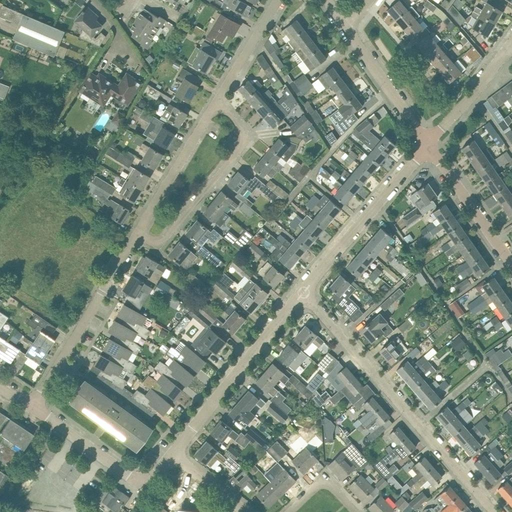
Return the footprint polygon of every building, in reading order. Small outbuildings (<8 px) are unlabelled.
[(226,12),(229,7),(245,17),(251,7),(240,0),(218,0),(219,1),(217,0),(211,0),(210,3),(226,12)] [(407,10),(410,7),(403,0),(398,0),(387,10),(396,20),(407,10)] [(432,4),(432,3),(427,0),(426,0),(423,5),(427,8),(429,6),(430,6),(432,4)] [(451,0),(443,0),(440,5),(445,8),(451,0)] [(439,17),(441,19),(446,15),(442,11),(432,3),(432,4),(430,6),(429,6),(427,8),(439,17)] [(476,7),(473,11),(494,24),(501,13),(502,12),(486,3),(482,10),(476,7)] [(13,39),(54,57),(65,32),(2,5),(0,10),(0,17),(19,25),(13,39)] [(467,21),(453,5),(448,11),(461,26),(467,21)] [(411,6),(410,7),(407,10),(396,20),(404,30),(416,19),(411,14),(415,10),(411,6)] [(83,10),(82,11),(83,13),(77,19),(77,23),(85,30),(84,32),(81,31),(79,37),(99,46),(106,37),(101,32),(95,38),(93,36),(102,26),(95,20),(95,19),(95,17),(96,16),(87,7),(83,11),(83,10)] [(156,34),(166,20),(159,16),(158,17),(148,11),(145,16),(140,13),(135,21),(156,34)] [(488,35),(494,24),(473,11),(470,16),(476,19),(472,27),(488,36),(488,35)] [(221,14),(209,33),(222,41),(230,29),(236,32),(240,25),(221,14)] [(456,27),(446,15),(441,19),(443,21),(447,26),(445,27),(450,33),(456,27)] [(424,29),(416,19),(404,30),(412,39),(424,29)] [(288,42),(304,30),(296,20),(281,32),(284,36),(286,35),(290,40),(288,42)] [(135,21),(131,28),(135,31),(132,37),(142,43),(137,49),(143,56),(156,34),(135,21)] [(165,37),(165,40),(170,43),(179,30),(173,26),(165,37)] [(196,27),(194,32),(202,36),(204,32),(196,27)] [(311,39),(304,30),(288,42),(296,51),(311,39)] [(465,36),(460,32),(455,36),(459,40),(462,38),(463,39),(465,37),(464,36),(465,36)] [(208,34),(205,39),(211,43),(214,38),(208,34)] [(436,44),(428,34),(416,44),(425,54),(436,44)] [(462,38),(459,40),(464,45),(469,41),(465,36),(464,36),(465,37),(463,39),(462,38)] [(272,44),(268,38),(264,45),(270,54),(274,51),(279,48),(275,42),(272,44)] [(0,54),(18,62),(24,48),(2,39),(0,44),(0,54)] [(303,61),(319,49),(311,39),(296,51),(303,61)] [(202,51),(193,66),(205,73),(214,58),(217,60),(221,53),(204,42),(200,49),(202,51)] [(433,63),(445,53),(436,44),(425,54),(433,63)] [(473,63),(481,56),(473,46),(465,53),(473,63)] [(326,59),(319,49),(303,61),(311,71),(326,59)] [(270,54),(277,64),(281,61),(274,51),(270,54)] [(445,53),(433,63),(441,73),(453,63),(445,53)] [(256,58),(261,66),(264,70),(270,67),(267,62),(262,54),(256,58)] [(453,63),(441,73),(450,83),(461,73),(453,63)] [(340,77),(332,67),(318,78),(325,88),(330,84),(340,77)] [(189,81),(193,75),(182,68),(176,78),(182,82),(175,94),(189,102),(198,87),(189,81)] [(293,89),(308,79),(304,74),(293,82),(288,73),(284,75),(285,75),(284,76),(293,89)] [(81,90),(91,97),(87,103),(98,109),(101,104),(103,105),(110,93),(127,104),(140,84),(129,77),(125,78),(119,88),(99,75),(97,78),(91,74),(81,90)] [(340,77),(330,84),(337,94),(347,86),(340,77)] [(283,86),(279,79),(273,83),(277,89),(283,86)] [(313,87),(308,79),(293,89),(299,97),(313,87)] [(257,90),(262,85),(257,80),(252,85),(248,80),(238,89),(247,99),(257,90)] [(0,83),(0,97),(5,99),(9,87),(0,83)] [(143,92),(157,100),(161,92),(148,84),(143,92)] [(511,94),(505,85),(501,89),(508,99),(511,96),(511,94)] [(345,104),(355,96),(347,86),(337,94),(332,98),(339,108),(342,106),(345,104)] [(256,108),(271,95),(272,93),(268,89),(261,95),(257,90),(247,99),(256,108)] [(508,99),(501,89),(496,93),(503,103),(508,99)] [(503,103),(496,93),(491,96),(499,106),(503,103)] [(264,118),(280,105),(287,98),(285,94),(277,101),(271,95),(256,108),(264,118)] [(335,125),(343,134),(358,119),(358,118),(357,119),(353,113),(362,106),(355,96),(345,104),(339,108),(346,117),(335,125)] [(491,96),(486,100),(487,101),(484,103),(490,113),(496,108),(499,106),(491,96)] [(309,113),(314,110),(308,101),(303,104),(309,113)] [(169,103),(161,116),(179,127),(187,114),(169,103)] [(280,105),(264,118),(273,128),(288,114),(280,105)] [(497,123),(504,118),(496,108),(490,113),(497,123)] [(315,109),(314,110),(309,113),(316,123),(322,119),(315,109)] [(143,110),(139,117),(150,124),(151,122),(155,125),(152,131),(150,130),(147,135),(144,139),(152,144),(154,141),(158,143),(167,148),(175,134),(163,127),(165,123),(159,120),(143,110)] [(118,111),(111,121),(120,127),(127,116),(118,111)] [(295,124),(291,127),(298,135),(296,137),(302,139),(303,138),(315,129),(311,123),(312,123),(307,118),(305,115),(295,124)] [(369,131),(374,126),(368,118),(356,129),(361,134),(370,140),(387,155),(396,145),(398,147),(407,138),(402,132),(393,143),(385,136),(381,141),(369,131)] [(497,123),(504,133),(511,129),(504,118),(497,123)] [(491,137),(496,134),(490,121),(485,124),(491,137)] [(361,134),(356,129),(352,133),(358,138),(361,134)] [(337,140),(332,132),(325,136),(331,146),(337,140)] [(501,138),(498,134),(492,138),(495,142),(489,146),(490,146),(501,138)] [(284,143),(279,138),(270,148),(280,157),(286,162),(296,151),(297,145),(287,140),(284,143)] [(501,138),(490,146),(492,149),(496,146),(495,146),(497,144),(499,147),(504,143),(501,138)] [(387,155),(370,140),(366,145),(373,150),(368,156),(379,165),(387,155)] [(462,148),(470,160),(482,152),(474,140),(462,148)] [(143,143),(139,148),(147,153),(143,161),(146,163),(154,168),(162,155),(154,150),(151,148),(150,148),(143,143)] [(133,161),(125,156),(110,147),(106,154),(129,168),(133,161)] [(280,157),(270,148),(262,158),(272,167),(279,172),(283,167),(277,161),(280,157)] [(128,151),(125,156),(133,161),(136,156),(128,151)] [(348,156),(354,161),(358,156),(352,151),(348,156)] [(507,168),(511,165),(511,164),(511,157),(511,158),(507,151),(495,159),(500,166),(504,163),(507,168)] [(490,163),(482,152),(470,160),(478,171),(490,163)] [(354,161),(348,156),(344,160),(350,165),(354,161)] [(360,166),(370,175),(379,165),(368,156),(360,166)] [(262,158),(253,168),(263,177),(272,167),(262,158)] [(297,162),(292,167),(304,177),(311,168),(304,162),(302,165),(297,162)] [(498,174),(490,163),(478,171),(486,183),(498,174)] [(351,175),(362,185),(370,175),(360,166),(351,175)] [(304,177),(292,167),(288,172),(300,182),(304,177)] [(126,180),(141,190),(149,177),(134,168),(126,180)] [(331,175),(324,169),(319,174),(339,190),(334,195),(345,205),(354,194),(343,185),(337,180),(331,175)] [(335,170),(331,175),(337,180),(341,175),(335,170)] [(266,185),(255,177),(253,180),(250,178),(248,180),(238,172),(228,184),(243,196),(248,190),(252,193),(257,187),(261,191),(266,185)] [(498,174),(486,183),(494,194),(506,186),(498,174)] [(343,185),(354,194),(362,185),(351,175),(347,180),(343,185)] [(92,182),(110,194),(112,195),(116,188),(96,176),(92,182)] [(141,190),(126,180),(122,177),(119,183),(123,185),(119,193),(121,194),(121,195),(134,203),(141,190)] [(88,181),(85,187),(88,188),(87,189),(93,192),(106,201),(108,199),(110,194),(92,182),(92,183),(88,181)] [(435,189),(430,182),(417,191),(422,198),(417,201),(421,207),(419,209),(416,208),(402,218),(408,226),(436,205),(432,200),(438,197),(433,191),(435,189)] [(284,200),(273,191),(266,185),(261,191),(274,201),(276,198),(282,203),(284,200)] [(284,200),(289,195),(278,185),(273,191),(284,200)] [(511,198),(511,194),(506,186),(494,194),(502,206),(511,198)] [(213,202),(223,211),(227,206),(234,211),(238,205),(222,191),(213,202)] [(326,205),(314,195),(310,200),(316,205),(322,210),(332,219),(341,209),(330,200),(326,205)] [(511,215),(511,198),(502,206),(510,217),(511,215)] [(110,207),(106,213),(113,218),(116,220),(121,223),(121,222),(123,223),(127,217),(125,216),(129,210),(120,205),(111,199),(110,200),(109,202),(107,205),(110,207)] [(312,210),(316,205),(310,200),(305,204),(312,210)] [(219,217),(223,211),(213,202),(204,213),(214,222),(220,227),(225,222),(219,217)] [(255,211),(244,202),(239,208),(250,217),(255,211)] [(434,212),(438,218),(426,226),(429,231),(452,215),(445,204),(434,212)] [(324,229),(332,219),(322,210),(313,220),(324,229)] [(293,219),(299,224),(303,219),(297,214),(293,219)] [(460,225),(452,215),(429,231),(433,236),(444,227),(449,233),(460,225)] [(299,224),(293,219),(289,224),(294,229),(299,224)] [(315,239),(324,229),(313,220),(305,229),(315,239)] [(207,229),(197,221),(192,227),(190,226),(186,231),(187,233),(186,234),(201,246),(207,239),(213,244),(221,235),(213,229),(210,232),(207,229)] [(444,252),(467,236),(460,225),(449,233),(453,239),(441,247),(444,252)] [(384,248),(389,252),(395,257),(399,252),(388,243),(392,237),(381,228),(372,238),(384,248)] [(307,249),(315,239),(305,229),(296,239),(307,249)] [(241,241),(229,231),(224,237),(240,251),(245,246),(250,240),(253,236),(249,232),(241,241)] [(296,239),(292,244),(280,234),(277,231),(273,236),(299,258),(307,249),(296,239)] [(407,235),(404,238),(407,243),(413,239),(409,234),(407,235)] [(299,258),(273,236),(269,240),(272,243),(272,244),(284,254),(279,259),(290,269),(299,258)] [(448,256),(459,248),(463,254),(475,246),(467,236),(444,252),(448,256)] [(375,257),(384,248),(372,238),(364,248),(375,257)] [(248,248),(247,249),(258,258),(264,252),(253,243),(250,240),(245,246),(248,248)] [(186,269),(197,257),(180,242),(179,242),(180,243),(176,247),(169,255),(186,269)] [(463,254),(468,261),(463,264),(462,263),(456,268),(459,273),(482,257),(475,246),(463,254)] [(367,267),(375,257),(364,248),(355,257),(367,267)] [(222,261),(209,251),(204,257),(216,267),(222,261)] [(410,270),(395,257),(389,252),(385,257),(391,262),(390,263),(405,276),(410,270)] [(141,260),(136,268),(149,276),(153,270),(161,275),(166,268),(158,263),(146,256),(143,261),(141,260)] [(355,257),(347,268),(358,277),(367,267),(355,257)] [(482,257),(459,273),(463,278),(474,270),(479,276),(490,268),(482,257)] [(240,273),(246,267),(235,258),(230,264),(240,273)] [(274,286),(284,275),(272,265),(272,266),(267,262),(258,272),(274,286)] [(377,267),(373,272),(378,276),(382,271),(377,267)] [(209,288),(190,272),(185,278),(204,293),(209,288)] [(223,295),(234,281),(223,272),(211,286),(223,295)] [(373,272),(369,277),(376,284),(381,278),(378,276),(373,272)] [(420,272),(414,275),(421,286),(427,282),(420,272)] [(144,283),(132,275),(123,289),(135,297),(140,288),(147,292),(150,287),(144,283)] [(340,275),(330,287),(336,292),(332,297),(344,311),(349,317),(354,322),(361,315),(363,314),(359,309),(352,300),(349,303),(343,298),(340,296),(350,284),(346,280),(347,280),(345,278),(345,279),(340,275)] [(438,277),(433,280),(438,287),(443,284),(438,277)] [(482,285),(487,292),(467,306),(470,310),(484,301),(490,296),(502,288),(494,277),(482,285)] [(459,293),(472,284),(468,278),(455,287),(459,293)] [(261,304),(265,300),(264,297),(267,294),(250,279),(242,288),(261,304)] [(160,281),(157,286),(167,292),(174,297),(175,296),(178,298),(180,294),(177,292),(171,287),(160,281)] [(167,292),(157,286),(154,292),(164,298),(167,292)] [(257,309),(261,304),(242,288),(234,297),(251,312),(255,308),(257,309)] [(509,299),(502,288),(490,296),(497,307),(509,299)] [(370,306),(376,300),(372,296),(366,302),(370,306)] [(380,305),(385,310),(395,301),(391,297),(391,296),(380,305)] [(193,306),(193,307),(212,323),(219,314),(202,299),(201,299),(200,298),(196,303),(193,306)] [(511,312),(511,303),(509,299),(497,307),(505,317),(511,312)] [(484,301),(470,310),(473,315),(481,309),(487,305),(484,301)] [(115,320),(115,321),(146,339),(151,331),(142,324),(146,318),(125,304),(124,305),(119,315),(119,314),(118,315),(125,319),(122,324),(115,320)] [(233,333),(245,319),(229,306),(224,312),(230,316),(223,324),(233,333)] [(188,313),(207,328),(212,323),(193,307),(188,313)] [(461,309),(455,313),(459,318),(465,314),(461,309)] [(11,363),(17,354),(19,351),(20,350),(0,337),(0,329),(8,317),(0,311),(0,354),(11,362),(10,363),(11,363)] [(403,333),(419,318),(417,316),(414,313),(398,328),(403,333)] [(38,325),(44,329),(48,322),(35,314),(31,320),(29,319),(26,324),(35,329),(38,325)] [(372,342),(382,333),(386,337),(394,330),(380,314),(362,330),(372,342)] [(186,316),(176,328),(181,332),(191,320),(186,316)] [(500,320),(496,316),(486,323),(489,328),(500,320)] [(500,320),(489,328),(493,333),(503,326),(500,320)] [(136,334),(146,339),(115,321),(110,330),(109,330),(109,331),(115,335),(112,340),(110,339),(137,355),(142,347),(132,340),(136,334)] [(305,326),(294,339),(302,345),(305,348),(303,350),(309,355),(318,346),(319,347),(323,342),(324,342),(305,326)] [(211,349),(216,353),(225,342),(209,328),(206,333),(203,331),(196,339),(200,342),(195,348),(205,357),(211,349)] [(10,340),(15,344),(21,334),(16,330),(10,340)] [(41,331),(33,343),(47,352),(55,341),(41,331)] [(408,349),(402,342),(398,336),(391,342),(391,341),(380,351),(391,364),(408,349)] [(459,336),(453,341),(460,349),(466,344),(459,336)] [(107,359),(101,355),(132,374),(137,365),(128,359),(132,352),(137,355),(110,339),(110,340),(105,349),(104,349),(110,353),(107,359)] [(181,342),(175,349),(171,346),(165,353),(188,371),(192,367),(198,371),(198,370),(204,362),(205,362),(205,361),(181,342)] [(47,352),(33,343),(25,355),(19,351),(17,354),(26,360),(29,357),(39,364),(47,352)] [(289,345),(278,357),(288,365),(289,366),(295,371),(308,356),(295,345),(293,348),(289,345)] [(410,360),(420,351),(415,346),(406,355),(410,360)] [(405,380),(437,353),(433,348),(424,356),(424,355),(412,366),(407,361),(397,370),(405,380)] [(467,351),(463,355),(467,360),(472,356),(467,351)] [(485,354),(495,368),(498,365),(497,363),(503,359),(499,355),(494,359),(489,351),(485,354)] [(328,352),(318,364),(323,369),(326,372),(328,373),(328,374),(329,374),(339,362),(334,357),(328,352)] [(169,367),(160,361),(154,368),(177,386),(180,381),(186,385),(187,385),(186,385),(193,376),(194,376),(188,371),(165,353),(165,354),(174,361),(169,367)] [(441,357),(437,353),(405,380),(414,390),(424,380),(420,376),(441,357)] [(122,368),(132,374),(101,355),(101,356),(96,365),(95,365),(101,369),(98,375),(123,389),(124,387),(127,381),(118,375),(122,368)] [(38,364),(35,369),(41,373),(44,368),(38,364)] [(265,373),(275,382),(278,379),(283,383),(288,378),(273,364),(265,373)] [(505,375),(498,365),(495,368),(501,377),(505,375)] [(331,375),(328,378),(329,379),(339,391),(339,390),(341,389),(346,385),(355,377),(346,367),(341,371),(337,375),(333,378),(331,375)] [(148,375),(142,382),(171,405),(165,400),(169,395),(175,400),(175,399),(182,391),(182,390),(177,386),(154,368),(163,375),(158,381),(148,375)] [(272,386),(275,382),(265,373),(257,382),(272,396),(277,390),(272,386)] [(317,373),(306,386),(313,393),(316,390),(325,379),(322,377),(317,373)] [(507,377),(505,375),(501,377),(509,388),(511,385),(511,384),(510,382),(511,380),(511,374),(507,377)] [(129,390),(124,387),(123,389),(98,375),(94,380),(93,380),(93,381),(101,384),(106,387),(112,390),(120,395),(124,398),(129,390)] [(330,399),(321,406),(326,412),(334,404),(345,395),(353,405),(355,403),(363,396),(358,391),(364,387),(355,377),(346,385),(341,389),(339,390),(339,391),(337,393),(332,397),(330,399)] [(300,380),(295,386),(308,398),(313,393),(306,386),(300,380)] [(429,385),(424,380),(414,390),(422,400),(433,390),(439,385),(435,380),(429,385)] [(449,385),(445,380),(439,385),(443,389),(443,390),(449,385)] [(495,381),(490,386),(497,394),(502,389),(495,381)] [(100,392),(86,382),(73,399),(79,403),(77,406),(78,406),(85,411),(85,412),(86,412),(88,409),(93,413),(91,416),(92,417),(92,416),(101,422),(100,423),(101,423),(102,422),(108,426),(107,427),(107,428),(108,427),(116,434),(117,435),(119,432),(124,436),(122,438),(123,439),(131,444),(130,445),(131,445),(133,442),(138,446),(151,429),(136,419),(134,422),(98,396),(100,392)] [(137,389),(133,394),(131,397),(154,415),(158,410),(163,414),(164,414),(164,413),(170,405),(171,405),(142,382),(151,389),(146,396),(137,389)] [(133,394),(129,390),(124,398),(131,403),(137,409),(143,414),(149,421),(150,421),(149,420),(154,415),(131,397),(133,394)] [(315,394),(312,397),(321,406),(330,399),(332,397),(326,391),(321,395),(317,391),(316,390),(313,393),(315,394)] [(433,390),(422,400),(431,410),(442,400),(433,390)] [(261,408),(266,403),(258,397),(257,398),(249,391),(239,402),(248,410),(255,402),(261,408)] [(339,427),(347,436),(357,428),(362,424),(363,423),(381,407),(372,397),(363,405),(367,409),(358,417),(359,418),(353,424),(351,422),(347,420),(339,427)] [(287,415),(292,409),(282,401),(278,407),(287,415)] [(447,406),(436,416),(445,426),(466,407),(467,406),(463,401),(451,411),(447,406)] [(255,416),(248,410),(239,402),(229,414),(245,427),(255,416)] [(273,404),(267,410),(282,423),(288,417),(273,404)] [(390,417),(381,407),(363,423),(371,433),(367,436),(372,441),(387,428),(383,423),(390,417)] [(466,407),(445,426),(453,435),(464,426),(474,417),(466,407)] [(511,411),(510,409),(501,416),(507,423),(511,419),(511,411)] [(13,421),(5,416),(0,423),(0,438),(5,442),(0,450),(0,468),(10,475),(17,464),(22,457),(24,458),(39,434),(31,429),(31,430),(30,432),(25,429),(27,426),(26,425),(26,426),(20,422),(19,421),(16,427),(11,424),(13,421)] [(326,417),(324,418),(325,434),(333,434),(335,425),(330,420),(326,417)] [(462,445),(489,422),(485,417),(468,431),(464,426),(453,435),(462,445)] [(481,446),(476,440),(489,430),(493,434),(499,429),(491,420),(489,422),(462,445),(471,455),(481,446)] [(231,429),(231,428),(221,421),(211,433),(221,441),(222,440),(226,443),(230,437),(234,440),(239,435),(231,429)] [(407,437),(398,427),(389,435),(398,445),(407,437)] [(245,435),(260,448),(265,442),(250,429),(245,435)] [(300,435),(289,445),(297,454),(299,452),(300,453),(292,461),(297,466),(304,474),(304,473),(317,461),(318,461),(316,459),(318,457),(313,452),(323,443),(315,435),(307,442),(300,435)] [(387,463),(402,450),(407,455),(416,447),(407,437),(398,445),(393,449),(389,453),(383,458),(387,463)] [(474,463),(483,473),(497,461),(489,451),(499,443),(496,439),(480,453),(482,456),(474,463)] [(277,440),(271,446),(282,458),(288,452),(277,440)] [(222,464),(227,459),(207,442),(206,442),(207,443),(203,447),(202,447),(195,454),(211,467),(217,459),(222,464)] [(329,466),(342,479),(341,480),(342,480),(356,467),(360,470),(370,461),(354,444),(344,453),(343,452),(328,466),(329,466)] [(231,446),(225,453),(235,460),(240,454),(231,446)] [(282,458),(271,446),(266,451),(274,459),(277,462),(278,462),(282,458)] [(433,467),(424,457),(415,465),(424,475),(433,467)] [(295,482),(296,481),(278,462),(277,462),(274,459),(270,463),(275,468),(273,470),(277,475),(274,478),(275,478),(271,482),(282,494),(295,481),(295,482)] [(499,459),(497,461),(483,473),(492,483),(501,475),(497,470),(504,464),(499,459)] [(511,471),(511,461),(503,469),(509,475),(511,471)] [(382,474),(384,477),(387,480),(399,470),(394,464),(382,474)] [(233,476),(225,484),(231,488),(246,473),(247,472),(242,466),(232,475),(233,476)] [(417,490),(429,480),(433,485),(442,477),(433,467),(424,475),(419,479),(414,483),(413,484),(417,490)] [(0,485),(2,487),(8,477),(0,471),(0,485)] [(246,473),(231,488),(238,493),(247,485),(252,491),(257,485),(246,473)] [(361,500),(362,501),(374,489),(361,475),(348,487),(349,487),(362,500),(361,500)] [(387,480),(384,477),(376,485),(380,490),(388,482),(387,480)] [(506,500),(511,494),(511,477),(507,482),(506,481),(497,489),(506,500)] [(282,494),(271,482),(258,495),(257,494),(257,495),(269,507),(269,506),(282,494)] [(114,486),(102,502),(116,511),(119,511),(130,497),(114,486)] [(439,511),(440,511),(458,496),(450,486),(440,494),(440,495),(434,500),(438,504),(433,509),(432,508),(426,510),(424,511),(423,511),(439,511)] [(422,491),(409,504),(414,510),(428,498),(422,491)] [(391,511),(394,510),(381,496),(368,508),(369,508),(372,511),(391,511)] [(402,496),(395,503),(401,510),(409,504),(402,496)] [(459,511),(467,506),(458,496),(440,511),(441,511),(459,511)]
